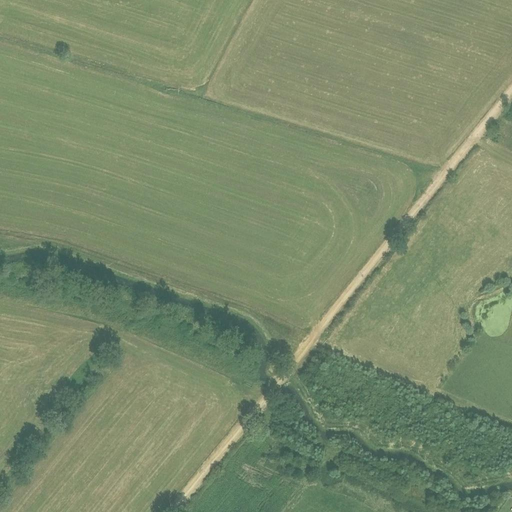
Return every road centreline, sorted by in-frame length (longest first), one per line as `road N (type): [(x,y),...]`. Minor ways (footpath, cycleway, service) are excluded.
road 1 (track): [(306,345),(511,91)]
road 2 (track): [(172,511),(306,345)]
